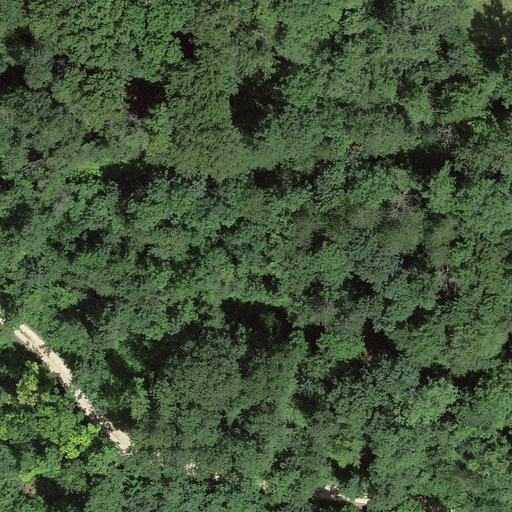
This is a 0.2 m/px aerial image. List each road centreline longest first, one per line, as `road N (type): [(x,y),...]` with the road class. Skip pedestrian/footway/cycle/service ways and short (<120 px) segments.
road 1 (track): [(475,511),(324,493),(143,455),(0,316)]
road 2 (track): [(0,157),(103,171),(323,143),(511,163)]
